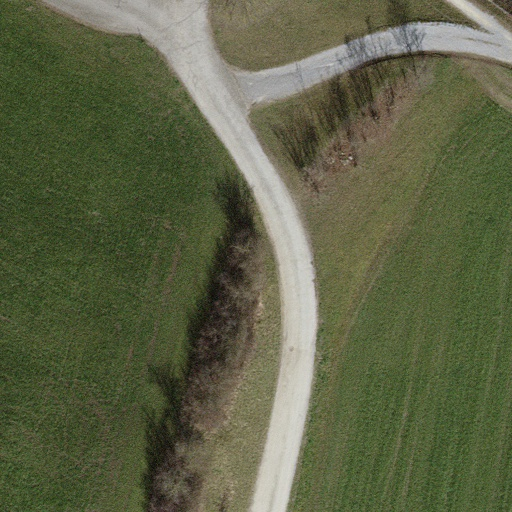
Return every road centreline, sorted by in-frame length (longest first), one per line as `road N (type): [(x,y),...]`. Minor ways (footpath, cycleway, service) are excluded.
road 1 (track): [(222,102),(290,243),(301,319),(270,511)]
road 2 (track): [(222,102),(413,39),(511,49)]
